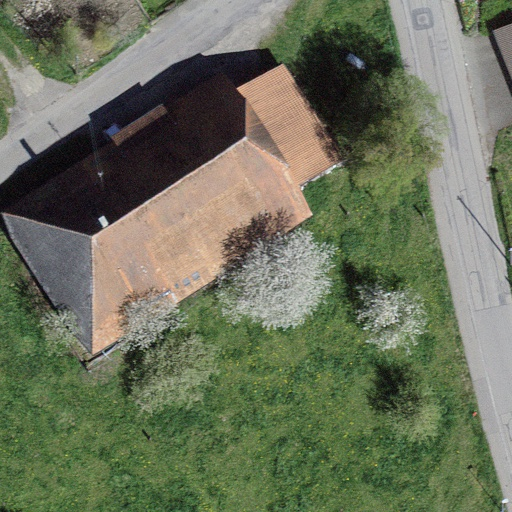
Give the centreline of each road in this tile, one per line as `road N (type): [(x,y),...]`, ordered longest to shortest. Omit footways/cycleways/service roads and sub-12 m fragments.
road 1 (unclassified): [(511,381),(430,0)]
road 2 (residential): [(0,173),(241,0)]
